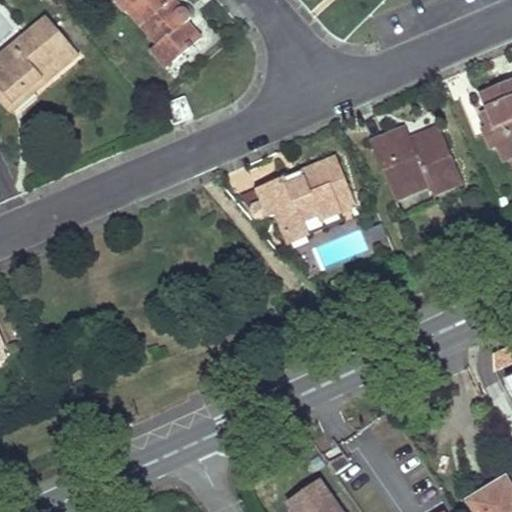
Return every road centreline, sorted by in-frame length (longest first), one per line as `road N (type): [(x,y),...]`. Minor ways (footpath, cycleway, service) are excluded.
road 1 (residential): [(0,236),(339,85)]
road 2 (primary): [(433,334),(191,444)]
road 3 (residential): [(339,85),(511,9)]
road 4 (primary): [(191,444),(41,511)]
